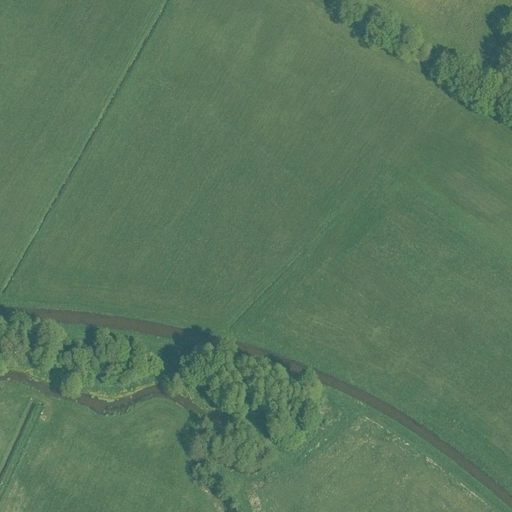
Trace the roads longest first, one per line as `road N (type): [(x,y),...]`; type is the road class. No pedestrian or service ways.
road 1 (track): [(0,306),(145,319),(286,353),(396,406),(511,491)]
road 2 (track): [(498,511),(398,437),(291,382),(187,350),(0,329)]
